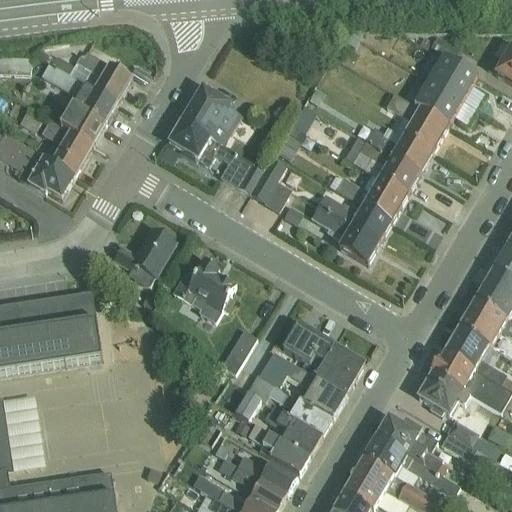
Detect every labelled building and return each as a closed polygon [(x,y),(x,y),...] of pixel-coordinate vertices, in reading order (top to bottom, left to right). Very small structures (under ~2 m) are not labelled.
[(348,37),(360,45),(365,37),(349,36),(348,37)] [(360,45),(348,37),(343,46),(356,53),(360,45)] [(438,42),(431,54),(454,67),(461,55),(438,42)] [(511,51),(503,46),(495,61),(504,65),(495,79),(511,89),(511,51)] [(96,97),(119,110),(133,85),(88,58),(85,64),(81,62),(77,69),(91,77),(103,84),(96,97)] [(0,79),(31,80),(34,63),(19,63),(0,62),(0,79)] [(51,69),(70,81),(75,72),(58,62),(57,64),(53,62),(49,68),(51,69)] [(430,87),(464,108),(479,84),(444,64),(430,87)] [(70,81),(51,69),(44,81),(80,103),(75,112),(106,131),(119,110),(96,97),(84,89),(70,81)] [(70,81),(84,89),(91,77),(77,69),(75,72),(70,81)] [(416,112),(450,132),(464,108),(430,87),(416,112)] [(182,128),(224,152),(242,121),(230,114),(232,110),(204,92),(194,108),(197,110),(194,114),(191,113),(182,128)] [(315,94),(308,105),(319,111),(326,100),(315,94)] [(395,137),(434,160),(450,132),(416,112),(391,98),(386,107),(390,110),(388,114),(403,123),(395,137)] [(304,113),(296,126),(303,130),(312,116),(304,111),(304,113)] [(106,131),(75,112),(62,133),(95,152),(102,139),(106,131)] [(29,114),(21,129),(36,138),(45,123),(29,114)] [(44,165),(76,184),(95,152),(62,133),(51,126),(43,140),(54,147),(44,165)] [(224,152),(182,128),(170,148),(183,156),(181,159),(197,169),(199,165),(210,171),(216,161),(231,170),(222,184),(251,201),(264,178),(254,172),(255,170),(224,152)] [(293,134),(278,159),(292,167),(307,142),(293,134)] [(367,148),(421,181),(434,160),(395,137),(389,134),(385,140),(375,135),(367,148)] [(5,142),(0,151),(0,165),(22,179),(19,185),(47,202),(49,198),(63,207),(76,184),(44,165),(5,142)] [(380,185),(409,201),(421,181),(367,148),(358,143),(346,164),(366,176),(372,180),(380,185)] [(264,178),(280,188),(288,174),(272,165),(265,176),(264,178)] [(264,178),(251,201),(266,211),(280,188),(264,178)] [(364,212),(393,229),(409,201),(380,185),(371,200),(363,195),(336,180),(329,192),(364,212)] [(371,200),(380,185),(372,180),(363,195),(371,200)] [(280,188),(266,211),(279,219),(294,196),(280,188)] [(320,212),(381,249),(393,229),(364,212),(361,219),(345,210),(344,212),(326,201),(320,212)] [(381,249),(320,212),(312,225),(331,236),(329,239),(343,248),(340,253),(369,270),(381,249)] [(291,213),(284,224),(298,232),(304,221),(291,213)] [(123,254),(116,265),(120,269),(133,276),(129,282),(150,295),(177,250),(154,237),(139,263),(123,254)] [(493,277),(511,287),(511,255),(508,252),(493,277)] [(120,269),(116,265),(108,260),(100,274),(113,282),(120,269)] [(186,279),(174,300),(202,317),(200,320),(217,330),(224,317),(230,320),(236,308),(230,305),(238,291),(220,280),(221,276),(205,267),(196,285),(186,279)] [(475,307),(510,327),(511,322),(511,287),(493,277),(475,307)] [(0,382),(103,366),(93,299),(0,313),(0,382)] [(459,334),(492,355),(502,338),(511,343),(511,328),(510,327),(475,307),(459,334)] [(325,369),(335,353),(299,331),(284,356),(306,368),(314,372),(318,364),(325,369)] [(476,377),(511,398),(511,385),(507,383),(493,373),(501,359),(492,355),(459,334),(445,358),(476,377)] [(228,365),(223,372),(234,379),(236,380),(258,344),(245,336),(228,365)] [(306,368),(302,375),(347,402),(366,371),(335,353),(325,369),(318,364),(314,372),(306,368)] [(275,358),(260,383),(280,395),(285,386),(300,395),(303,389),(313,395),(305,409),(333,426),(347,402),(302,375),(275,358)] [(464,398),(472,403),(501,420),(511,402),(511,398),(476,377),(445,358),(433,379),(464,398)] [(223,372),(228,365),(219,359),(210,371),(220,378),(223,372)] [(223,372),(220,378),(230,386),(234,379),(223,372)] [(464,398),(433,379),(417,405),(432,413),(430,415),(442,422),(444,420),(451,425),(460,410),(466,413),(472,403),(464,398)] [(259,382),(249,399),(262,407),(266,409),(270,403),(295,417),(291,424),(323,443),(333,426),(305,409),(280,395),(260,383),(259,382)] [(262,407),(249,399),(236,420),(249,428),(262,407)] [(0,511),(116,511),(112,480),(12,495),(9,479),(15,478),(14,476),(46,472),(36,401),(0,406),(0,511)] [(323,443),(291,424),(270,412),(267,418),(269,419),(265,426),(271,429),(270,431),(275,435),(278,431),(289,438),(283,448),(310,464),(323,443)] [(377,444),(443,483),(449,473),(443,469),(444,467),(432,460),(439,448),(424,439),(424,438),(407,427),(404,432),(390,423),(377,444)] [(473,454),(496,467),(502,457),(479,444),(480,441),(456,426),(448,439),(449,440),(473,454)] [(310,464),(283,448),(256,432),(249,443),(263,452),(260,457),(300,481),(310,464)] [(473,454),(449,440),(442,451),(494,482),(501,470),(496,467),(473,454)] [(365,464),(414,494),(420,483),(456,503),(461,493),(443,483),(377,444),(365,464)] [(244,463),(239,473),(288,502),(299,484),(271,468),(267,475),(244,463)] [(282,511),(288,502),(239,473),(225,464),(219,475),(256,496),(252,504),(266,511),(282,511)] [(345,499),(365,511),(377,511),(378,511),(379,511),(409,511),(410,511),(444,511),(414,494),(365,464),(345,499)] [(220,507),(225,497),(226,494),(202,480),(195,492),(208,500),(220,507)] [(225,497),(220,507),(228,511),(266,511),(252,504),(248,511),(225,497)] [(337,511),(365,511),(345,499),(337,511)] [(208,500),(201,511),(228,511),(220,507),(208,500)]
